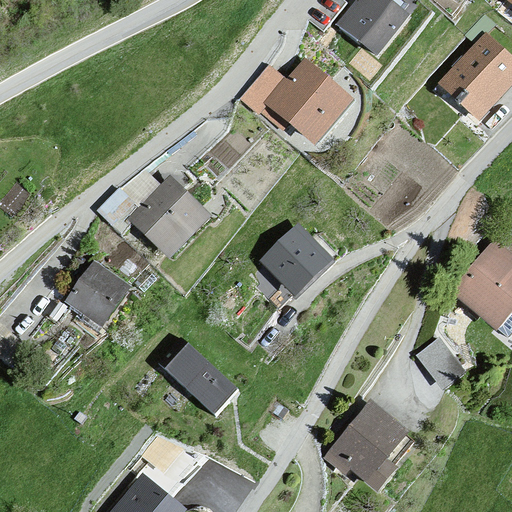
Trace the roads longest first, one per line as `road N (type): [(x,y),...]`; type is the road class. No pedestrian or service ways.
road 1 (residential): [(251,511),(413,239),(511,129)]
road 2 (residential): [(0,268),(218,100),(297,0)]
road 3 (unclassified): [(0,93),(179,0)]
